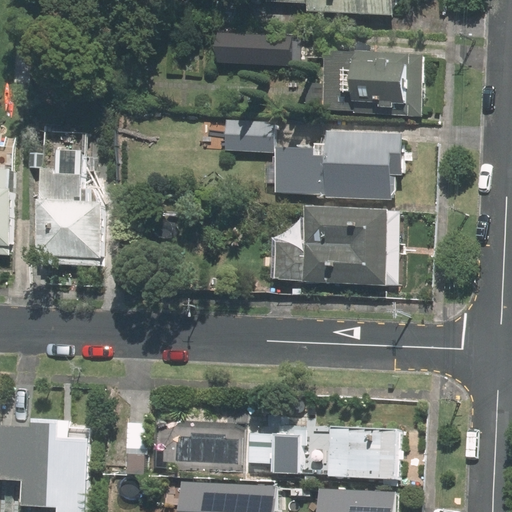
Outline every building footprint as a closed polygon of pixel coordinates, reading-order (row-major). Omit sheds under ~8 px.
[(396,17),(397,0),(270,0),(271,3),(313,5),(313,13),(396,17)] [(425,118),(428,56),(337,52),(337,58),(329,58),(328,87),(310,87),(309,110),(360,112),(360,115),(425,118)] [(278,124),(229,122),(228,153),(276,154),(278,124)] [(407,176),(408,137),(332,134),(332,146),(319,145),(319,151),(281,149),(280,164),(267,163),(267,184),(279,185),(279,194),(329,197),(329,200),(394,202),(395,176),(407,176)] [(19,190),(20,171),(0,170),(0,257),(18,258),(21,190),(19,190)] [(87,204),(88,178),(49,177),(48,203),(46,203),(44,258),(47,259),(47,265),(102,268),(103,261),(106,261),(108,205),(87,204)] [(403,289),(405,247),(391,246),(392,215),(310,211),(308,248),(280,247),(279,283),(307,284),(306,286),(389,290),(389,288),(403,289)] [(93,511),(97,427),(39,424),(39,431),(3,430),(1,483),(28,484),(27,508),(29,508),(29,511),(93,511)] [(332,427),(330,475),(399,478),(401,430),(332,427)] [(272,434),(271,473),(299,474),(300,435),(272,434)] [(276,511),(277,485),(181,482),(180,511),(276,511)] [(395,511),(397,492),(319,489),(317,511),(395,511)]
